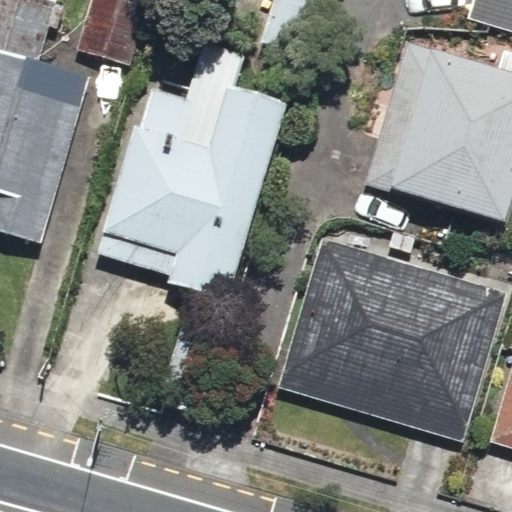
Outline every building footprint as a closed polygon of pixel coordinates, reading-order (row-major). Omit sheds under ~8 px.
[(0,0),(0,242),(79,264),(126,88),(57,69),(74,2),(65,0),(0,0)] [(329,0),(275,0),(263,51),(313,64),(329,0)] [(511,42),(511,0),(473,0),(465,29),(511,42)] [(242,329),(303,128),(247,111),(261,65),(212,50),(195,108),(154,95),(105,257),(172,278),(163,305),(242,329)] [(511,241),(511,86),(415,55),(366,205),(509,251),(511,241)] [(511,311),(511,303),(333,260),(296,410),(477,454),(511,311)] [(511,469),(511,401),(495,464),(511,469)]
